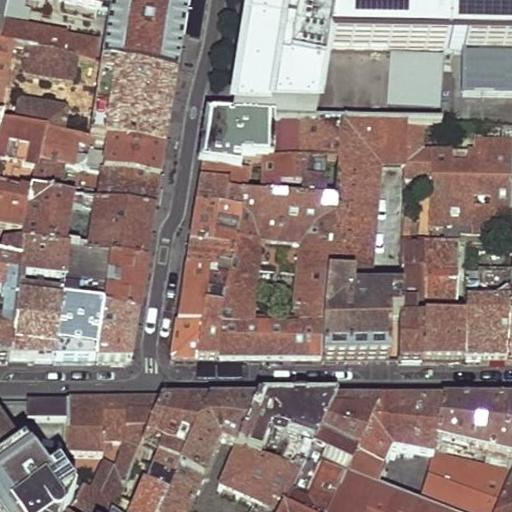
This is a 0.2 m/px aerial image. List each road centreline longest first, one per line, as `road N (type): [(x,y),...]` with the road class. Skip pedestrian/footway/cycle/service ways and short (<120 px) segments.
road 1 (residential): [(217,0),(163,253),(149,388)]
road 2 (residential): [(149,388),(511,388)]
road 3 (residential): [(0,389),(149,388)]
